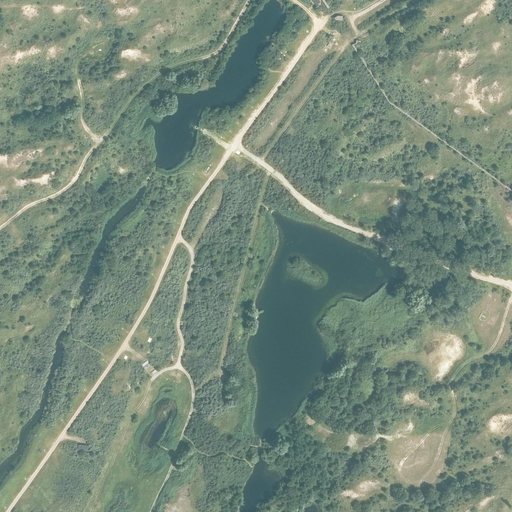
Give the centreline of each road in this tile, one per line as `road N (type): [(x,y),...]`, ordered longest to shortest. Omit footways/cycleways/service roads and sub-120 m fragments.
road 1 (track): [(7,511),(120,349),(177,237)]
road 2 (track): [(511,285),(333,220),(260,161)]
road 3 (track): [(260,161),(355,38),(419,0)]
road 4 (track): [(96,141),(165,70),(219,50),(251,0)]
road 5 (track): [(219,359),(269,167)]
road 6 (track): [(91,511),(149,383),(177,366)]
road 7 (track): [(443,437),(454,414),(452,379),(492,348),(511,294)]
road 8 (track): [(151,511),(193,397),(177,366)]
road 9 (track): [(234,144),(320,23)]
road 10 (track): [(96,141),(83,122),(78,66),(91,43),(103,41),(108,50),(92,56)]
road 11 (track): [(448,424),(400,464),(403,479),(419,481),(443,437)]
road 12 (track): [(177,366),(192,261),(177,237)]
road 13 (track): [(0,228),(71,184),(96,141)]
